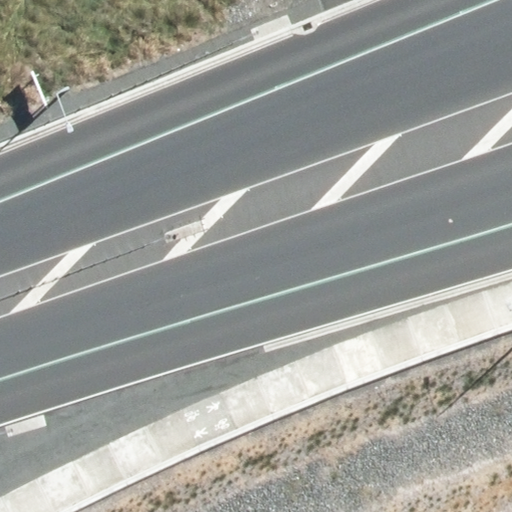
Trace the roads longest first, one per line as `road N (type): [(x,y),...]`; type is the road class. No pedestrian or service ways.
road 1 (trunk): [(0,194),(511,0)]
road 2 (trunk): [(511,179),(0,351)]
